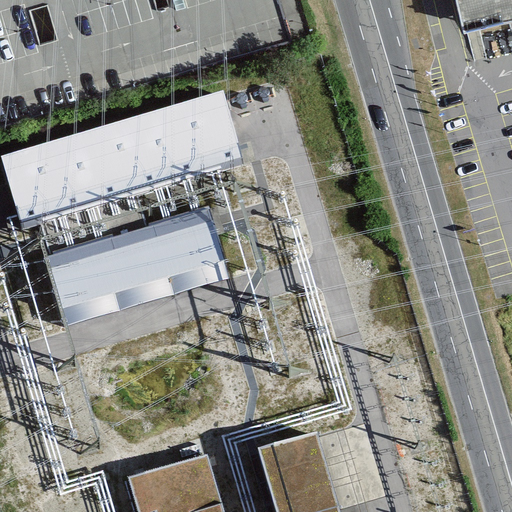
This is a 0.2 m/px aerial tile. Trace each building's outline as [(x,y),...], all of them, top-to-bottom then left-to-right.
[(511,0),(456,0),(463,26),(511,13),(511,0)] [(17,218),(21,231),(62,219),(75,216),(90,211),(158,192),(186,183),(189,182),(205,178),(218,174),(244,167),(223,95),(0,159),(17,218)] [(71,252),(45,260),(66,330),(229,282),(209,212),(196,216),(168,224),(101,243),(71,252)] [(336,511),(315,438),(257,456),(273,511),(336,511)] [(221,511),(206,459),(129,481),(137,511),(221,511)]
